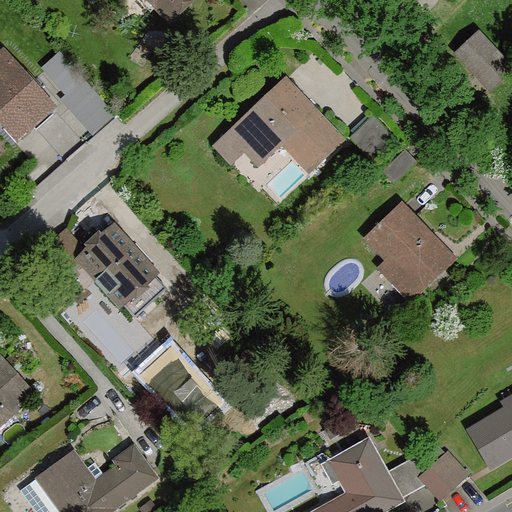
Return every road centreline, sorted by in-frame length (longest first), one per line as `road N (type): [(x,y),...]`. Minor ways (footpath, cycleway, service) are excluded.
road 1 (residential): [(0,243),(287,0)]
road 2 (residential): [(322,0),(511,203)]
